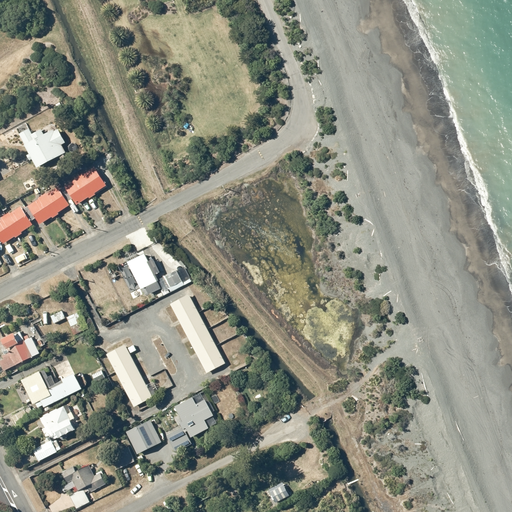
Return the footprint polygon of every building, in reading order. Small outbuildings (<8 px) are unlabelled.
[(20,135),(38,169),(67,153),(63,145),(67,143),(59,129),(55,131),(55,130),(45,135),(42,131),(32,136),(29,130),(20,135)] [(66,186),(78,205),(107,186),(95,167),(66,186)] [(29,206),(41,224),(70,205),(58,187),(29,206)] [(0,220),(0,238),(4,245),(33,225),(21,207),(0,220)] [(128,263),(142,289),(158,281),(155,275),(160,272),(153,259),(150,261),(146,253),(128,263)] [(182,281),(176,269),(163,277),(169,288),(182,281)] [(171,304),(208,374),(227,364),(190,294),(171,304)] [(64,310),(51,316),(54,323),(67,318),(64,310)] [(78,313),(68,317),(73,329),(83,326),(78,313)] [(1,362),(5,371),(41,353),(32,337),(25,340),(20,331),(4,340),(11,354),(4,357),(5,360),(1,362)] [(161,342),(155,345),(161,359),(168,356),(161,342)] [(127,345),(106,356),(134,408),(154,397),(127,345)] [(45,407),(82,389),(75,375),(52,386),(48,379),(49,379),(45,370),(41,372),(41,371),(22,380),(34,404),(36,403),(38,408),(44,405),(45,407)] [(169,436),(177,451),(191,443),(186,432),(188,431),(192,438),(210,428),(206,421),(215,416),(206,399),(197,403),(194,397),(175,406),(183,422),(181,423),(184,428),(169,436)] [(32,406),(11,416),(15,425),(36,415),(32,406)] [(54,441),(76,430),(65,407),(42,419),(54,441)] [(127,432),(138,454),(162,442),(151,420),(127,432)] [(33,450),(39,462),(58,452),(52,441),(33,450)] [(116,469),(135,462),(129,447),(110,455),(116,469)] [(91,492),(107,484),(101,473),(95,476),(90,465),(77,472),(74,467),(62,473),(67,484),(73,481),(73,482),(63,487),(65,492),(76,486),(79,492),(71,496),(78,510),(91,503),(86,492),(90,490),(91,492)] [(135,468),(139,477),(145,474),(140,465),(135,468)] [(292,494),(285,482),(270,490),(276,502),(292,494)]
